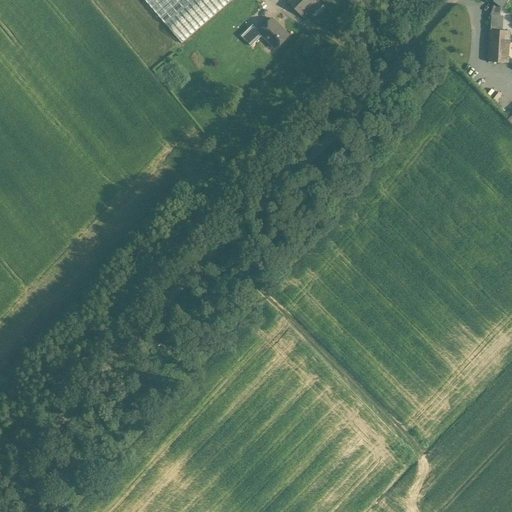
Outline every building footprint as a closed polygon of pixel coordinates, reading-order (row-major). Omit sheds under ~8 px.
[(144,0),(165,24),(193,0),(144,0)] [(193,0),(165,24),(182,44),(232,0),(193,0)] [(290,0),(288,3),(301,16),(312,5),(316,10),(323,3),(321,0),(320,0),(290,0)] [(505,0),(491,0),(495,3),(491,15),(500,16),(500,7),(501,7),(505,0)] [(312,5),(301,16),(305,20),(316,10),(312,5)] [(289,36),(272,19),(258,32),(275,49),(289,36)] [(510,31),(490,30),(488,62),(508,63),(510,31)] [(511,116),(508,121),(467,79),(440,105),(511,179),(511,116)] [(511,100),(498,86),(492,92),(511,111),(511,100)]
